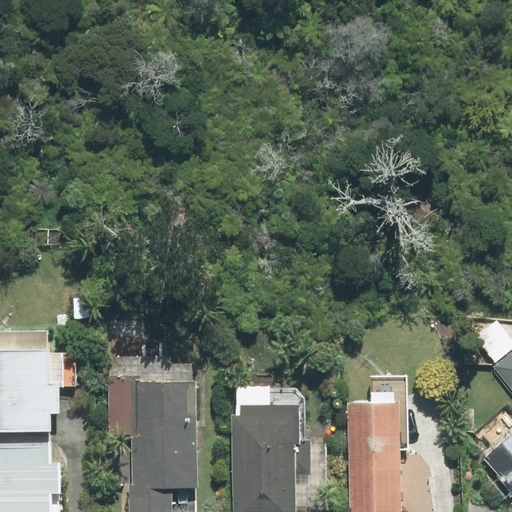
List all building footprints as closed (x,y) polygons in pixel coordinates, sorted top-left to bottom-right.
[(56,333),(2,331),(0,405),(0,430),(68,433),(69,414),(78,414),(80,351),(55,351),(56,333)] [(511,357),(500,367),(511,382),(511,357)] [(285,403),(286,388),(249,386),(241,511),(310,511),(317,405),(285,403)] [(414,511),(414,402),(358,402),(358,511),(414,511)] [(511,413),(493,430),(508,448),(492,463),(511,485),(511,413)] [(68,447),(6,446),(5,511),(67,511),(67,497),(76,497),(77,462),(68,462),(68,447)]
